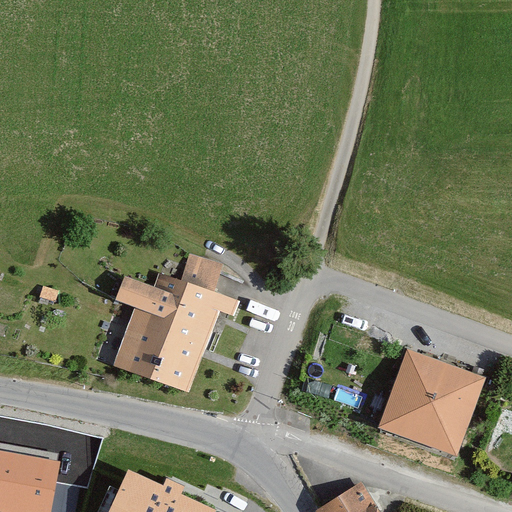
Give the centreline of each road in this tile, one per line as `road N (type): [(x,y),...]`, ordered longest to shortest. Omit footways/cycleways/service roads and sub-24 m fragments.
road 1 (residential): [(250,445),(301,291),(316,282),(511,345)]
road 2 (residential): [(497,511),(306,447),(250,445)]
road 3 (tertiary): [(250,445),(0,391)]
